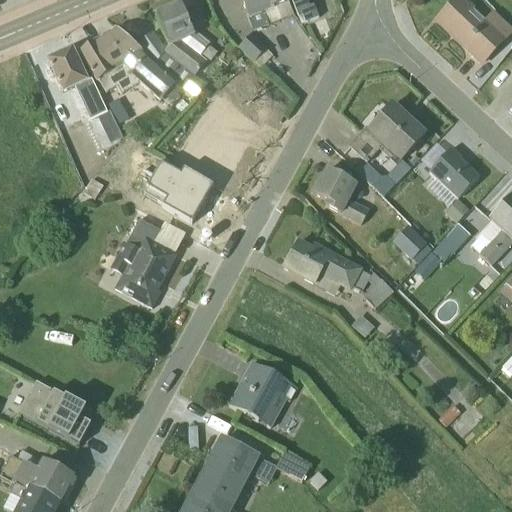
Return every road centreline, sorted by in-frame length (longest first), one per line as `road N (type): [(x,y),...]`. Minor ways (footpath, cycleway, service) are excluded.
road 1 (residential): [(96,511),(338,70),(377,24)]
road 2 (residential): [(511,158),(377,24)]
